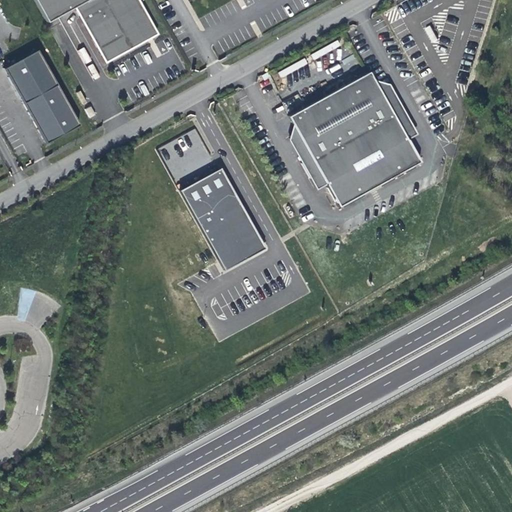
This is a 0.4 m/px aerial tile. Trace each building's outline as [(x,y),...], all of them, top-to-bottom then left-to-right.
[(34,0),(47,22),(75,7),(88,0),(34,0)] [(134,0),(88,0),(75,7),(105,63),(149,39),(154,36),(134,0)] [(316,102),(291,117),(297,126),(335,192),(344,207),(421,162),(413,148),(373,80),(368,72),(316,102)] [(388,85),(373,80),(413,148),(418,131),(388,85)] [(21,102),(43,143),(64,132),(78,124),(56,84),(21,102)] [(335,192),(297,126),(291,140),(318,190),(335,192)] [(219,169),(179,191),(223,270),(263,249),(219,169)]
